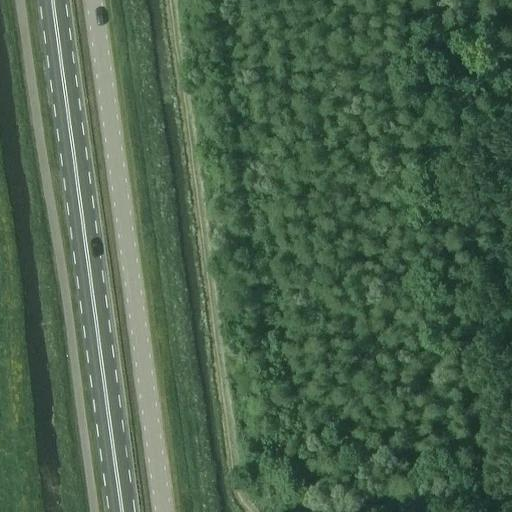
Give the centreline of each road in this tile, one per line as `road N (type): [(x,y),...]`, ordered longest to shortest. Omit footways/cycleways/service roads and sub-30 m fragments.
road 1 (tertiary): [(162,511),(93,0)]
road 2 (primary): [(120,511),(51,0)]
